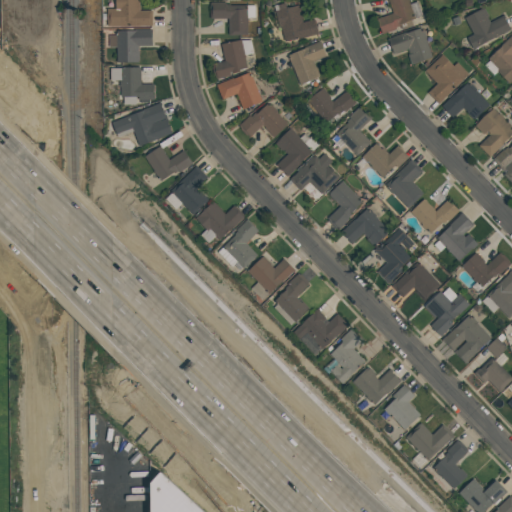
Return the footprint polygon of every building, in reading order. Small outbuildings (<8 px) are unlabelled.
[(115,0),(139,0),(139,11),(152,11),(152,26),(107,26),(106,9),(115,9),(115,0)] [(387,0),(408,0),(410,4),(417,2),(421,15),(411,19),(413,27),(402,31),(400,26),(396,28),(396,29),(383,34),(377,19),(393,13),(387,0)] [(210,3),(229,2),(229,5),(247,5),(247,35),(228,35),(228,18),(210,18),(210,3)] [(274,6),(285,3),(286,8),(299,5),(303,22),(313,19),(317,34),(285,42),(281,27),(279,28),(274,6)] [(464,17),(483,8),(489,20),(503,13),(511,29),(472,49),(465,36),(472,32),(464,17)] [(387,38),(422,27),(432,57),(411,64),(407,54),(409,54),(408,49),(393,54),(387,38)] [(117,30),(152,29),(152,46),(138,46),(138,62),(117,62),(117,47),(109,47),(109,35),(117,35),(117,30)] [(486,57),(511,33),(511,79),(509,82),(498,71),(494,75),(485,65),(489,61),(486,57)] [(221,44),(250,37),(254,53),(244,56),(247,70),(217,77),(214,63),(224,61),(221,44)] [(287,55),(297,51),(296,50),(320,40),(326,56),(314,61),(320,76),(300,85),(287,55)] [(424,71),(442,53),(454,66),(457,63),(468,75),(439,103),(428,92),(437,84),(424,71)] [(110,68),(140,67),(141,85),(153,85),(153,99),(139,100),(139,97),(135,97),(136,105),(123,105),(123,97),(121,97),(120,80),(110,81),(110,68)] [(216,85),(250,72),(261,101),(242,108),(237,94),(222,100),(216,85)] [(442,106),(467,82),(490,106),(475,121),(463,108),(453,117),(442,106)] [(308,101),(322,89),(332,102),(346,91),(355,103),(339,116),(341,119),(335,123),(333,120),(327,124),(308,101)] [(111,122),(160,103),(165,115),(166,115),(168,121),(167,121),(172,133),(139,146),(132,128),(116,135),(111,122)] [(261,109),(268,103),(289,125),(275,138),(262,125),(249,137),(238,126),(250,115),(251,116),(260,108),(261,109)] [(338,137),(348,127),(345,124),(347,122),(347,121),(350,119),(348,117),(358,106),(370,118),(358,130),(369,142),(356,155),(338,137)] [(475,126),(493,108),(498,114),(499,113),(505,119),(503,120),(506,123),(507,122),(511,127),(511,128),(511,129),(511,134),(489,156),(479,145),(491,134),(487,130),(483,135),(475,126)] [(275,144),(290,129),(300,139),(305,134),(309,138),(312,135),(320,143),(287,176),(276,165),(286,156),(275,144)] [(144,156),(160,145),(170,159),(184,149),(193,163),(176,175),(173,172),(160,181),(144,156)] [(362,157),(375,145),(380,150),(382,148),(388,154),(398,146),(408,157),(397,168),(394,165),(381,177),(362,157)] [(492,160),(506,147),(508,149),(511,145),(511,183),(503,174),(507,171),(505,169),(503,170),(492,160)] [(290,179),(315,154),(318,158),(324,152),(333,161),(328,167),(338,177),(322,193),(309,180),(300,188),(290,179)] [(385,185),(411,159),(423,171),(411,182),(422,193),(407,208),(385,185)] [(170,191),(196,167),(207,179),(197,189),(208,200),(193,214),(170,191)] [(328,194),(342,181),(362,203),(347,217),(349,219),(337,230),(326,218),(339,206),(328,194)] [(411,212),(424,199),(436,212),(448,200),(458,211),(448,221),(446,220),(430,235),(420,226),(422,224),(411,212)] [(195,218),(213,202),(225,215),(235,205),(245,215),(218,240),(214,237),(208,243),(201,235),(206,230),(195,218)] [(342,232),(368,208),(389,231),(374,244),(364,233),(352,243),(342,232)] [(434,239),(461,213),(472,225),(462,235),(465,237),(467,235),(476,244),(457,263),(434,239)] [(221,246),(247,220),(258,231),(246,243),(257,255),(242,269),(221,246)] [(375,250),(399,227),(415,244),(408,251),(400,243),(399,245),(410,257),(400,267),(403,270),(389,284),(377,272),(387,263),(375,250)] [(461,266),(475,254),(486,265),(498,254),(508,265),(483,288),(461,266)] [(247,271),(263,256),(274,268),(284,259),(294,271),(269,295),(247,271)] [(392,287),(419,262),(441,285),(426,300),(413,287),(402,297),(392,287)] [(487,296),(511,271),(511,315),(508,319),(487,296)] [(274,301),(286,289),(284,287),(299,272),(310,284),(297,296),(309,308),(291,326),(273,307),(277,304),(274,301)] [(424,307),(440,291),(442,293),(448,287),(456,295),(458,294),(468,305),(450,322),(453,325),(441,336),(430,325),(436,319),(424,307)] [(293,332),(316,309),(328,322),(337,314),(348,325),(315,356),(293,332)] [(443,339),(468,315),(471,318),(472,317),(477,322),(476,323),(490,338),(465,362),(455,352),(467,342),(464,339),(452,349),(443,339)] [(329,354),(342,342),(339,339),(351,328),(363,340),(353,349),(364,361),(342,383),(330,371),(338,364),(329,354)] [(491,358),(511,379),(502,389),(503,389),(499,393),(487,380),(483,384),(473,373),(478,369),(479,369),(491,358)] [(351,381),(367,366),(379,379),(390,369),(400,380),(373,405),(351,381)] [(391,396),(403,385),(412,394),(413,393),(415,395),(408,402),(420,415),(404,431),(383,409),(394,399),(391,396)] [(406,438),(421,423),(430,432),(441,422),(454,436),(428,461),(406,438)] [(432,469),(446,456),(445,455),(447,452),(446,451),(457,440),(458,441),(459,440),(467,449),(466,450),(467,451),(455,464),(460,469),(461,468),(468,475),(453,490),(432,469)] [(161,472),(204,511),(150,511),(150,482),(161,472)] [(476,511),(459,494),(473,481),(485,494),(495,484),(506,495),(486,511),(476,511)] [(495,511),(511,498),(511,499),(511,511),(495,511)]
